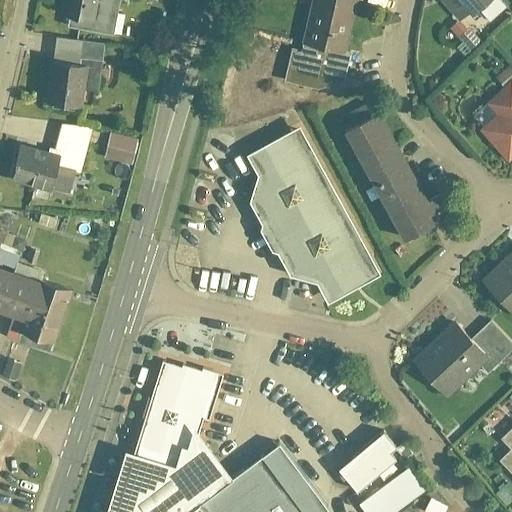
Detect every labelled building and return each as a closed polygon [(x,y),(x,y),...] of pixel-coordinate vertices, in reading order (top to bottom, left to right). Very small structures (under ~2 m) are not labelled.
[(69,23),(114,31),(120,0),(62,0),(61,10),(71,12),(69,23)] [(357,0),(312,0),(304,40),(346,49),(357,0)] [(441,0),(459,19),(469,9),(474,15),(490,0),(441,0)] [(482,40),(470,26),(460,35),(472,49),(482,40)] [(58,34),(55,58),(80,61),(83,37),(58,34)] [(346,49),(304,40),(302,49),(292,47),(285,78),(326,88),(329,76),(346,80),(353,51),(346,49)] [(46,99),(85,104),(90,62),(80,61),(55,58),(50,58),(46,99)] [(482,127),(510,159),(511,158),(511,76),(487,98),(499,112),(482,127)] [(348,127),(406,236),(443,217),(385,107),(348,127)] [(61,151),(57,168),(78,173),(89,125),(63,121),(55,150),(61,151)] [(330,300),(383,271),(301,123),(248,152),(260,173),(250,199),(293,273),(317,279),(330,300)] [(111,156),(131,162),(135,146),(115,140),(111,156)] [(14,177),(53,186),(57,168),(61,151),(55,150),(22,142),(14,177)] [(0,255),(9,231),(0,227),(0,255)] [(511,248),(482,277),(511,309),(511,248)] [(20,328),(55,341),(74,287),(0,260),(0,308),(24,317),(20,328)] [(483,362),(491,355),(474,337),(456,318),(414,357),(449,394),(483,362)] [(511,336),(494,318),(474,337),(491,355),(483,362),(490,370),(511,350),(511,336)] [(9,356),(2,374),(16,379),(23,361),(9,356)] [(320,511),(330,505),(280,440),(233,475),(200,427),(205,412),(211,414),(223,371),(204,363),(203,366),(183,360),(182,363),(164,357),(136,449),(126,446),(105,511),(320,511)] [(511,425),(502,436),(511,446),(499,458),(511,471),(511,425)] [(339,465),(358,489),(404,452),(385,428),(339,465)] [(361,501),(369,511),(394,511),(429,488),(412,464),(361,501)]
